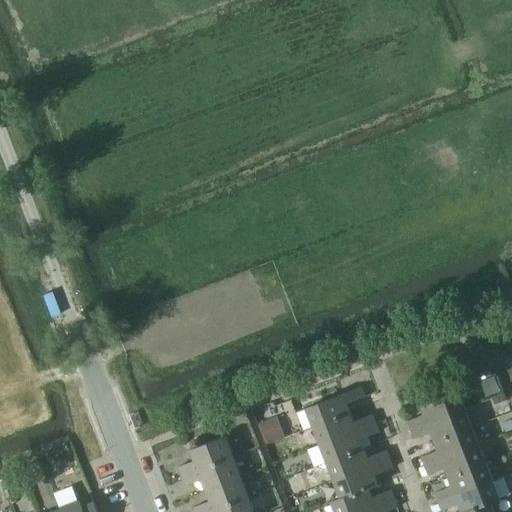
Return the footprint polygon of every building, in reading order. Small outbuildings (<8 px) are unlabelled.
[(487,397),(500,392),(494,377),(481,382),(487,397)] [(306,408),(313,426),(349,412),(346,404),(365,396),(362,386),(306,408)] [(411,431),(465,409),(458,391),(420,405),(424,415),(407,421),(411,431)] [(435,442),(472,427),(465,409),(411,431),(414,439),(431,432),(435,442)] [(313,426),(321,445),(376,423),(372,414),(353,421),(349,412),(313,426)] [(261,423),(269,444),(286,437),(279,417),(261,423)] [(328,463),(364,449),(360,439),(379,432),(376,423),(321,445),(328,463)] [(425,466),(479,445),(472,427),(435,442),(438,451),(421,457),(425,466)] [(195,461),(179,468),(183,478),(239,456),(238,451),(232,454),(226,436),(191,450),(195,461)] [(271,447),(269,451),(271,456),(275,458),(291,452),(287,440),(271,447)] [(448,478),(486,463),(479,445),(425,466),(428,475),(445,468),(448,478)] [(335,480),(390,459),(386,450),(367,457),(364,449),(328,463),(335,480)] [(239,456),(183,478),(186,486),(202,480),(207,492),(242,478),(235,461),(241,459),(239,456)] [(342,499),(369,488),(378,485),(374,475),(393,468),(390,459),(335,480),(342,499)] [(435,493),(439,502),(493,481),(486,463),(448,478),(452,487),(435,493)] [(211,501),(194,508),(196,511),(212,511),(255,495),(254,491),(248,493),(242,478),(207,492),(211,501)] [(464,511),(500,499),(493,481),(439,502),(442,510),(459,504),(461,511),(464,511)] [(335,511),(361,511),(395,499),(392,491),(373,498),(369,488),(342,499),(332,503),(335,511)] [(255,495),(212,511),(255,511),(251,500),(256,498),(255,495)] [(82,502),(61,509),(62,511),(99,511),(93,497),(82,502)] [(388,511),(399,508),(395,499),(361,511),(388,511)] [(494,511),(491,503),(500,499),(464,511),(494,511)]
